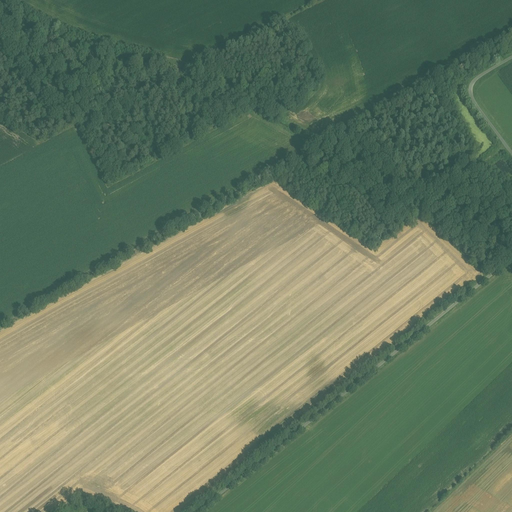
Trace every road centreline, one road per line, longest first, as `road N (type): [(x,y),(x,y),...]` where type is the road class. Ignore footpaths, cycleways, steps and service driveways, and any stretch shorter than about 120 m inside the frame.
road 1 (residential): [(190,511),(511,255)]
road 2 (residential): [(511,154),(470,91),(476,78),(511,57)]
